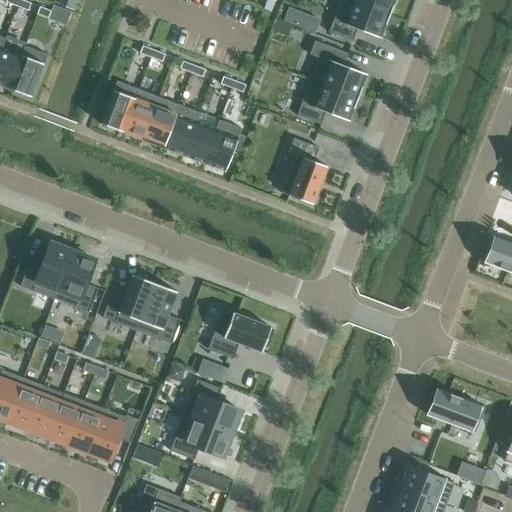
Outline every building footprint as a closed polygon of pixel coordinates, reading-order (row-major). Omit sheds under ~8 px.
[(19,0),(17,7),(28,11),(31,4),(21,0),(19,0)] [(389,15),(349,0),(340,0),(328,33),(353,42),(357,30),(381,39),(389,15)] [(349,0),(389,15),(395,0),(349,0)] [(37,14),(48,19),(51,11),(40,7),(37,14)] [(308,18),(304,28),(314,33),(316,33),(321,20),(309,15),(308,18)] [(348,54),(314,41),(309,55),(319,58),(310,80),(358,98),(367,75),(343,66),(348,54)] [(47,55),(25,46),(21,56),(9,89),(31,98),(47,55)] [(154,50),(143,46),(140,54),(151,58),(154,50)] [(0,85),(9,89),(21,56),(1,48),(0,51),(0,85)] [(151,58),(162,62),(165,55),(154,50),(151,58)] [(194,66),(183,61),(180,69),(191,73),(194,66)] [(191,73),(202,78),(205,70),(194,66),(191,73)] [(220,84),(231,89),(234,81),(223,77),(220,84)] [(358,98),(310,80),(297,116),(321,125),(326,113),(349,121),(358,98)] [(231,89),(243,93),(245,85),(234,81),(231,89)] [(135,99),(113,90),(100,124),(122,132),(135,99)] [(159,97),(139,90),(135,99),(122,132),(142,140),(159,97)] [(163,148),(179,105),(159,97),(142,140),(163,148)] [(199,113),(179,105),(163,148),(183,156),(196,122),(199,113)] [(225,172),(242,129),(219,120),(216,130),(203,163),(225,172)] [(203,163),(216,130),(196,122),(183,156),(203,163)] [(295,156),(281,193),(312,205),(327,167),(314,162),(319,148),(294,138),(288,153),(295,156)] [(511,243),(494,237),(484,262),(511,272),(511,243)] [(29,262),(20,287),(54,300),(72,252),(50,244),(41,267),(29,262)] [(72,252),(54,300),(89,313),(98,289),(86,284),(95,261),(72,252)] [(111,294),(102,318),(137,331),(155,284),(133,275),(124,298),(111,294)] [(155,284),(137,331),(171,344),(180,320),(168,315),(177,292),(155,284)] [(223,310),(207,350),(233,359),(239,343),(262,352),(271,328),(223,310)] [(45,326),(41,337),(49,340),(54,329),(45,326)] [(89,335),(82,353),(95,358),(101,339),(89,335)] [(39,338),(36,346),(47,350),(50,343),(39,338)] [(57,352),(54,359),(65,364),(68,356),(57,352)] [(210,362),(205,376),(225,383),(230,369),(210,362)] [(86,363),(83,370),(94,375),(97,367),(86,363)] [(171,364),(167,378),(176,381),(181,379),(185,369),(171,364)] [(0,367),(0,418),(7,421),(23,378),(2,370),(3,368),(0,367)] [(108,371),(97,367),(94,375),(105,379),(108,371)] [(44,386),(23,378),(7,421),(27,429),(40,395),(41,395),(44,386)] [(221,389),(197,380),(183,416),(192,420),(193,419),(231,434),(240,410),(217,401),(221,389)] [(436,389),(427,415),(475,433),(485,408),(436,389)] [(59,403),(60,403),(47,436),(67,444),(84,401),(63,393),(59,403)] [(41,395),(40,395),(27,429),(47,436),(60,403),(59,403),(41,395)] [(104,409),(84,401),(67,444),(88,452),(104,409)] [(125,417),(104,409),(88,452),(110,460),(118,439),(130,443),(139,420),(126,415),(125,417)] [(175,438),(170,451),(194,460),(199,448),(222,457),(231,434),(193,419),(192,420),(184,441),(175,438)] [(461,462),(456,476),(480,485),(485,471),(461,462)] [(408,466),(400,487),(446,505),(454,483),(408,466)] [(230,480),(215,475),(210,487),(225,493),(230,480)] [(181,498),(146,484),(135,511),(175,511),(176,511),(181,498)] [(400,487),(392,507),(404,511),(443,511),(446,505),(400,487)] [(468,500),(464,511),(474,511),(477,504),(468,500)]
